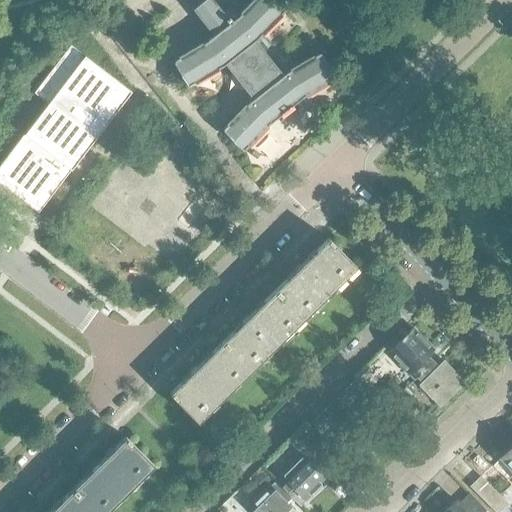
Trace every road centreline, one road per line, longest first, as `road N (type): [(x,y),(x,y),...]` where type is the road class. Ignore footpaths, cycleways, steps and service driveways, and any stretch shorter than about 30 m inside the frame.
road 1 (residential): [(203,511),(444,276)]
road 2 (residential): [(136,361),(341,168)]
road 3 (residential): [(341,168),(504,0)]
road 4 (residential): [(0,497),(136,361)]
road 5 (residential): [(386,511),(511,388)]
road 6 (residential): [(136,361),(0,256)]
road 7 (residential): [(444,276),(341,168)]
